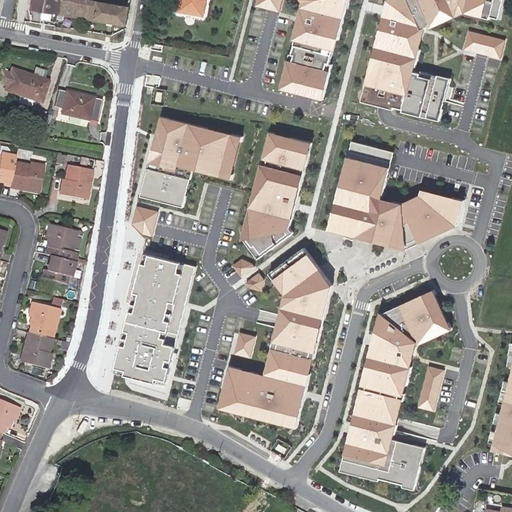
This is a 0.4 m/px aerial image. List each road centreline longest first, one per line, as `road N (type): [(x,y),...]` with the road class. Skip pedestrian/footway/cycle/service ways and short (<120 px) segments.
road 1 (residential): [(129,62),(94,316),(61,396)]
road 2 (residential): [(294,484),(335,425),(368,295),(433,259)]
road 3 (residential): [(0,206),(24,215),(28,227),(0,342)]
road 4 (residential): [(189,429),(225,287)]
road 5 (residential): [(460,284),(472,357),(457,423)]
road 6 (residential): [(0,33),(129,62)]
road 7 (residential): [(189,429),(61,396)]
road 8 (residential): [(61,396),(10,511)]
road 9 (residential): [(129,62),(251,91)]
